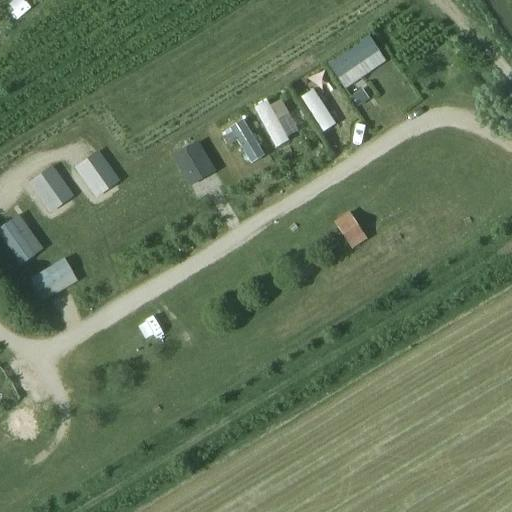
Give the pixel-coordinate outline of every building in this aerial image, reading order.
[(368,39),(329,66),(338,79),(378,53),(368,39)] [(293,90),(298,101),(326,89),(321,77),(293,90)] [(272,147),(299,134),(282,98),(270,104),(268,100),(253,107),(272,147)] [(251,163),(264,155),(242,120),(229,128),(232,132),(223,137),(229,146),(237,141),(251,163)] [(173,158),(190,187),(215,172),(197,143),(173,158)] [(76,167),(92,190),(113,175),(97,152),(76,167)] [(66,191),(50,168),(29,182),(45,205),(66,191)] [(331,222),(351,251),(367,240),(348,211),(331,222)] [(0,237),(20,265),(33,256),(8,222),(0,227),(0,237)] [(62,260),(29,280),(36,293),(70,273),(62,260)]
